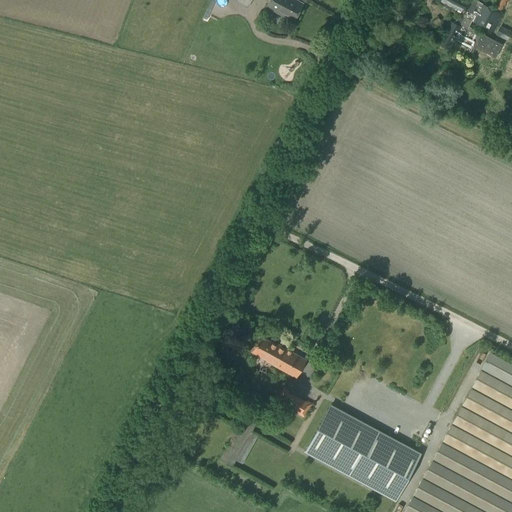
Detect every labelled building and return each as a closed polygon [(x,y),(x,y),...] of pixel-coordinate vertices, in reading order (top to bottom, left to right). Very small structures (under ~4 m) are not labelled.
[(303,4),(296,0),(269,0),(266,7),(293,22),(303,4)] [(498,61),(506,47),(479,33),(477,31),(468,27),(471,21),(493,32),(502,14),(500,13),(501,11),(500,11),(501,10),(503,7),(502,7),(503,6),(505,2),(505,1),(506,1),(506,0),(501,0),(495,11),(475,0),(431,0),(460,15),(453,24),(449,21),(437,44),(448,50),(453,41),(467,49),(467,50),(473,53),(475,48),(494,58),(494,59),(498,61)] [(495,34),(509,42),(511,35),(511,31),(500,26),(495,34)] [(392,382),(426,317),(408,307),(374,373),(392,382)] [(430,320),(418,341),(424,345),(436,324),(430,320)] [(435,349),(440,338),(434,336),(429,346),(435,349)] [(267,362),(296,378),(305,360),(279,345),(278,346),(261,337),(252,352),(267,361),(267,362)] [(511,511),(511,365),(489,353),(403,511),(511,511)] [(302,380),(300,385),(311,390),(313,385),(302,380)] [(275,402),(284,407),(291,394),(289,392),(288,390),(283,387),(275,402)] [(304,401),(302,400),(294,413),(304,418),(312,403),(306,400),(304,401)] [(307,450),(395,498),(419,454),(330,406),(307,450)] [(236,428),(218,462),(230,468),(257,418),(245,412),(236,428)]
